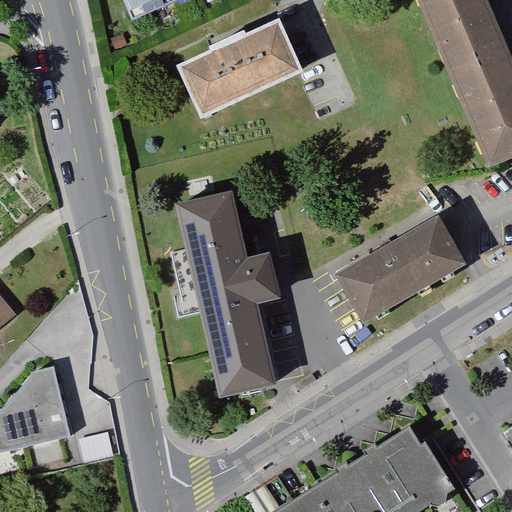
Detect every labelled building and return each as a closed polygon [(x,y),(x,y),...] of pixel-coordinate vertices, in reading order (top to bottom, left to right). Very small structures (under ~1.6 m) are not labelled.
[(129,0),(140,24),(190,0),(129,0)] [(511,44),(493,0),(424,0),(498,170),(511,164),(511,44)] [(205,123),(307,76),(283,23),(250,38),(248,34),(213,50),(215,54),(180,70),(205,123)] [(281,393),(262,310),(264,310),(285,305),(275,258),(252,264),(236,196),(179,209),(223,406),(281,393)] [(446,221),(342,282),(371,330),(474,270),(446,221)] [(0,333),(19,318),(0,294),(0,333)] [(0,455),(70,440),(55,368),(34,372),(0,409),(0,455)] [(422,445),(411,428),(378,448),(376,444),(365,451),(367,455),(349,467),(346,463),(335,469),(338,474),(275,511),(423,511),(457,492),(427,443),(422,445)] [(108,434),(79,440),(84,464),(113,458),(108,434)]
